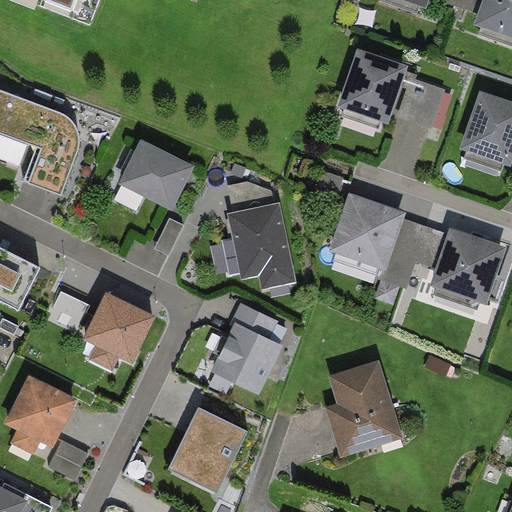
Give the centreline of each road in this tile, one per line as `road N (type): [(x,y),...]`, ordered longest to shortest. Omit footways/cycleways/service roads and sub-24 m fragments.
road 1 (residential): [(92,511),(180,318),(173,297),(0,214)]
road 2 (residential): [(511,221),(358,170)]
